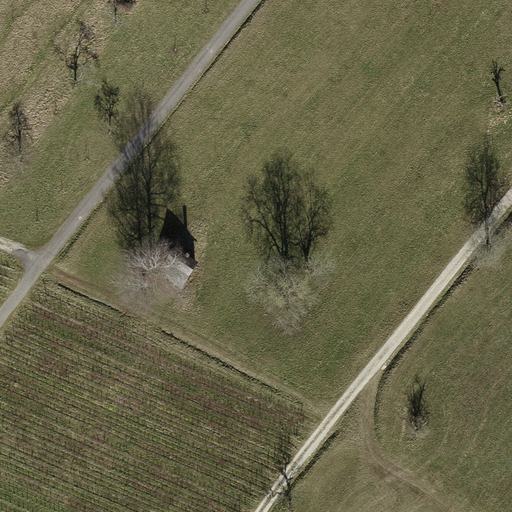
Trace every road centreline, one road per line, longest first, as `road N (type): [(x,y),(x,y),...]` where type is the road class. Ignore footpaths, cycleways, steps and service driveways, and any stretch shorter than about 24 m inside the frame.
road 1 (track): [(253,0),(0,321)]
road 2 (track): [(511,199),(264,511)]
